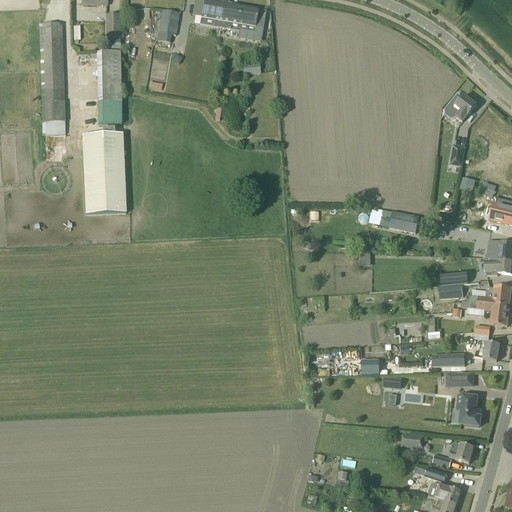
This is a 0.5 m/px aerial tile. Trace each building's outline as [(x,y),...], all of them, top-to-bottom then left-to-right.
[(195,0),(192,17),(201,19),(200,26),(214,28),(220,29),(221,22),(223,22),(226,5),(204,1),(203,2),(195,0)] [(221,22),(220,29),(226,30),(239,33),(240,31),(254,33),(255,28),(256,20),(264,21),(265,12),(258,11),(258,10),(231,5),(226,5),(223,22),(221,22)] [(162,11),(158,34),(175,37),(179,14),(162,11)] [(106,45),(119,45),(118,16),(105,16),(106,45)] [(42,124),(64,123),(61,25),(40,26),(42,124)] [(121,126),(120,53),(97,54),(98,126),(121,126)] [(244,76),(260,74),(259,64),(242,66),(244,76)] [(457,95),(450,104),(455,107),(456,108),(451,113),(458,118),(457,119),(462,123),(467,117),(468,117),(469,115),(476,107),(463,97),(462,99),(457,95)] [(102,136),(82,137),(85,216),(125,215),(122,135),(114,135),(102,136)] [(462,169),(465,148),(453,146),(449,167),(462,169)] [(474,193),(477,181),(464,178),(461,190),(474,193)] [(489,221),(511,226),(511,204),(494,200),(489,221)] [(392,214),(389,230),(415,235),(419,219),(392,214)] [(486,258),(511,260),(511,244),(506,244),(488,242),(486,258)] [(352,256),(352,269),(360,269),(360,268),(370,268),(370,256),(352,256)] [(511,260),(486,258),(486,260),(485,260),(485,263),(484,263),(484,274),(486,274),(486,278),(497,277),(497,274),(511,276),(511,260)] [(466,273),(440,276),(441,288),(461,286),(467,285),(466,273)] [(438,301),(462,299),(461,286),(441,288),(437,288),(438,301)] [(465,303),(467,303),(509,308),(511,289),(494,287),(494,289),(489,289),(489,291),(486,290),(486,293),(472,291),(472,297),(466,297),(465,303)] [(507,328),(509,308),(467,303),(465,303),(461,303),(461,309),(468,310),(467,316),(484,318),(484,313),(491,314),(489,326),(507,328)] [(453,311),(452,319),(459,319),(460,316),(462,316),(462,312),(453,311)] [(474,341),(488,342),(490,329),(476,328),(474,341)] [(388,331),(389,345),(400,345),(399,331),(388,331)] [(499,346),(490,345),(486,344),(484,353),(477,352),(476,359),(483,360),(496,363),(499,346)] [(464,357),(432,358),(432,368),(465,368),(464,357)] [(365,375),(383,375),(383,360),(364,361),(365,375)] [(459,374),(445,374),(445,389),(459,388),(459,374)] [(385,380),(384,389),(400,390),(401,382),(385,380)] [(459,397),(457,412),(461,413),(460,427),(480,429),(481,418),(479,418),(480,412),(476,411),(477,399),(459,397)] [(424,438),(402,436),(401,449),(423,451),(424,438)] [(459,462),(469,465),(473,449),(464,446),(460,445),(453,445),(451,452),(450,452),(449,459),(455,461),(459,462)] [(451,462),(435,457),(432,465),(449,469),(451,462)] [(447,476),(428,470),(425,478),(444,485),(447,476)] [(438,500),(456,506),(460,492),(451,489),(449,488),(449,489),(439,485),(438,488),(431,486),(427,498),(438,500)] [(438,500),(435,507),(433,507),(431,511),(453,511),(456,506),(438,500)]
